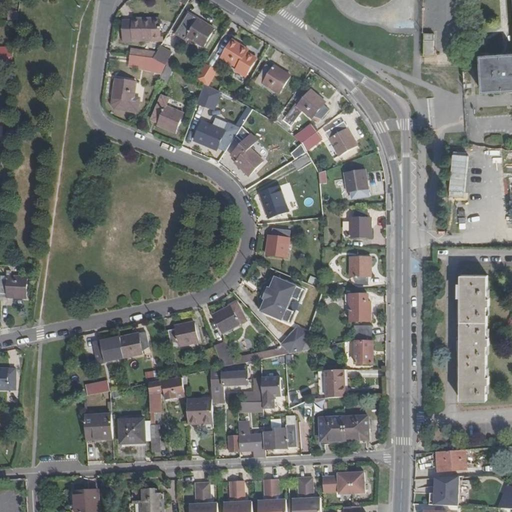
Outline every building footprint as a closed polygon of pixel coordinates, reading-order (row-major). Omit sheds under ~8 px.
[(9,18),(18,19),(18,12),(10,11),(9,18)] [(189,15),(176,35),(187,41),(189,38),(204,47),(214,30),(189,15)] [(133,21),(124,21),(123,42),(134,42),(134,41),(164,42),(164,38),(161,38),(161,20),(133,20),(133,21)] [(434,35),(425,35),(425,56),(434,56),(434,35)] [(238,69),(236,72),(246,78),(252,68),(255,63),(251,61),(253,57),(247,54),(248,52),(233,43),(222,59),(238,69)] [(0,49),(0,58),(11,58),(13,58),(14,49),(0,49)] [(163,49),(159,55),(156,60),(167,66),(167,67),(170,61),(174,55),(163,49)] [(511,54),(481,55),(483,93),(511,91),(511,54)] [(130,69),(163,75),(167,66),(156,60),(144,59),(132,58),(130,69)] [(167,67),(173,70),(176,64),(170,61),(167,67)] [(167,67),(167,66),(163,75),(160,81),(167,84),(174,70),(173,70),(167,67)] [(267,66),(257,84),(262,88),(264,84),(279,94),(290,77),(275,68),(273,70),(267,66)] [(204,68),(196,82),(204,87),(212,73),(204,68)] [(137,84),(116,81),(113,98),(116,99),(115,106),(137,110),(139,102),(134,102),(137,84)] [(204,89),(198,105),(208,108),(213,93),(204,89)] [(296,106),(283,122),(291,128),(304,113),(312,120),(316,115),(322,120),(329,111),(323,106),(325,103),(311,92),(298,108),(296,106)] [(184,115),(166,108),(169,101),(163,98),(153,121),(160,123),(159,127),(176,134),(184,115)] [(253,111),(245,125),(252,129),(260,116),(253,111)] [(204,123),(196,142),(212,149),(214,146),(221,149),(226,138),(218,135),(220,131),(204,123)] [(336,139),(330,142),(340,157),(358,147),(349,131),(346,133),(342,126),(332,132),(336,139)] [(316,133),(307,141),(312,148),(322,140),(316,133)] [(252,137),(233,156),(238,162),(236,164),(249,177),(263,163),(250,150),(258,143),(252,137)] [(253,148),(265,158),(270,152),(258,143),(253,148)] [(471,153),(453,143),(446,248),(476,244),(471,153)] [(302,144),(291,153),(297,159),(307,151),(302,144)] [(478,244),(490,243),(485,152),(473,153),(478,244)] [(500,152),(488,153),(492,243),(505,242),(500,152)] [(308,155),(293,164),(298,171),(313,163),(308,155)] [(366,172),(345,175),(348,193),(354,191),(355,200),(367,198),(365,190),(369,189),(366,172)] [(280,188),(261,195),(269,219),(289,212),(280,188)] [(353,220),(351,220),(351,232),(346,232),(346,237),(351,238),(371,238),(371,220),(368,220),(368,213),(353,213),(353,220)] [(270,238),(267,255),(287,258),(290,240),(285,239),(286,232),(274,230),(273,238),(270,238)] [(371,260),(351,260),(351,277),(357,277),(357,285),(368,285),(368,277),(371,277),(371,260)] [(0,271),(0,277),(2,277),(1,295),(8,295),(8,298),(26,299),(27,279),(11,278),(11,272),(0,271)] [(488,299),(488,276),(462,276),(461,401),(487,402),(488,385),(490,385),(490,377),(488,377),(488,346),(490,346),(490,339),(488,339),(488,307),(491,307),(491,299),(488,299)] [(271,289),(269,288),(264,299),(266,300),(261,311),(289,323),(294,311),(288,309),(293,299),(299,301),(304,290),(276,277),(271,289)] [(368,297),(347,297),(347,307),(351,307),(351,322),(371,322),(371,305),(368,305),(368,297)] [(237,303),(214,316),(224,335),(247,322),(237,303)] [(194,323),(176,327),(177,331),(169,332),(171,343),(179,342),(181,347),(199,343),(194,323)] [(302,352),(309,333),(300,327),(282,344),(292,355),(301,353),(302,352)] [(355,328),(355,341),(373,339),(372,328),(355,328)] [(121,339),(125,359),(143,356),(142,349),(149,348),(146,333),(121,339)] [(107,363),(125,359),(121,339),(103,342),(104,346),(96,347),(98,358),(106,357),(107,363)] [(292,355),(278,340),(277,339),(272,345),(277,350),(232,360),(230,355),(228,356),(223,345),(215,347),(224,369),(261,361),(287,355),(292,355)] [(374,344),(356,344),(355,365),(374,366),(374,344)] [(214,350),(206,353),(211,367),(219,365),(214,350)] [(106,357),(98,358),(99,365),(107,363),(106,357)] [(215,401),(226,401),(226,387),(249,386),(249,368),(230,369),(230,371),(213,371),(215,401)] [(0,370),(0,390),(17,391),(17,370),(0,370)] [(344,401),(351,400),(346,375),(328,379),(332,403),(344,401)] [(150,384),(151,413),(161,413),(160,394),(165,393),(167,401),(185,398),(183,385),(188,385),(188,376),(175,379),(150,384)] [(264,409),(264,410),(275,409),(275,398),(282,398),(281,378),(262,380),(262,387),(263,403),(264,409)] [(87,389),(87,397),(108,393),(108,385),(87,389)] [(250,396),(250,404),(263,403),(262,387),(256,387),(257,395),(250,396)] [(215,401),(188,402),(189,424),(216,423),(215,401)] [(324,413),(326,403),(317,401),(315,411),(324,413)] [(86,417),(87,441),(114,440),(113,416),(86,417)] [(265,434),(266,451),(298,449),(296,417),(287,418),(287,427),(286,427),(286,430),(275,430),(275,434),(265,434)] [(345,419),(346,442),(369,441),(368,418),(345,419)] [(283,427),(282,419),(272,420),(273,428),(283,427)] [(346,442),(345,419),(320,420),(322,443),(346,442)] [(153,442),(152,427),(152,423),(145,423),(145,421),(121,422),(121,445),(146,444),(146,442),(153,442)] [(153,442),(153,453),(161,453),(160,427),(152,427),(153,442)] [(240,452),(255,452),(262,451),(262,436),(250,437),(250,429),(239,429),(240,438),(240,452)] [(230,453),(240,452),(240,438),(229,438),(230,453)] [(466,451),(438,454),(439,472),(467,470),(466,451)] [(368,471),(341,472),(341,494),(369,494),(368,471)] [(324,475),(325,493),(340,493),(339,475),(324,475)] [(315,494),(315,477),(299,477),(299,494),(315,494)] [(432,504),(462,505),(463,478),(437,477),(437,493),(432,493),(432,504)] [(266,495),(281,495),(281,479),(265,479),(266,495)] [(231,498),(247,497),(247,481),(230,481),(231,498)] [(197,500),(214,499),(213,482),(196,482),(197,500)] [(511,509),(511,486),(509,486),(500,509),(511,509)] [(465,488),(464,508),(482,508),(483,489),(465,488)] [(133,492),(133,502),(134,502),(134,511),(165,511),(165,500),(161,501),(161,496),(155,496),(155,491),(133,492)] [(100,511),(99,492),(75,493),(75,511),(100,511)] [(324,511),(324,497),(294,498),(294,511),(324,511)] [(260,511),(291,511),(291,499),(260,500),(260,511)] [(256,511),(256,501),(226,501),(226,511),(256,511)] [(191,511),(221,511),(221,502),(192,503),(191,511)]
